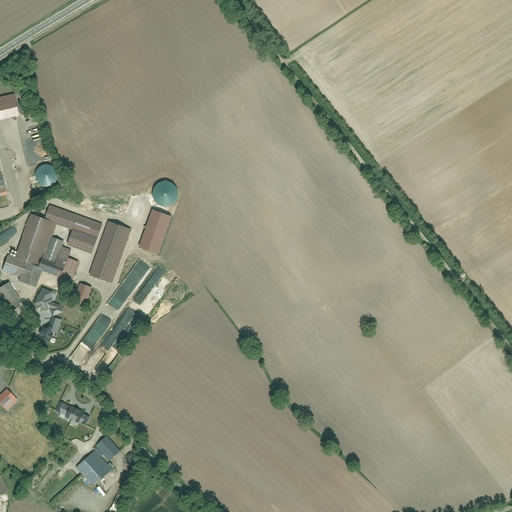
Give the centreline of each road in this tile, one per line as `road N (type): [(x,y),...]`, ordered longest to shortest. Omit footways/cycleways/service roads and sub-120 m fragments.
road 1 (track): [(511,350),(233,0)]
road 2 (unclassified): [(204,511),(88,395),(40,359)]
